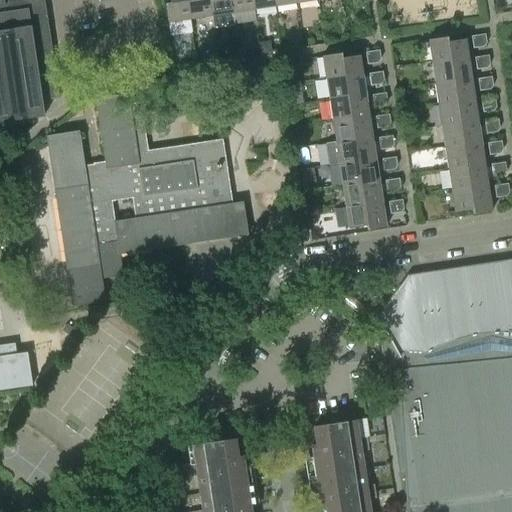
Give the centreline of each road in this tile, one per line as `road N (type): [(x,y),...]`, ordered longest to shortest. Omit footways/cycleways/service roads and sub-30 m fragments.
road 1 (residential): [(511,232),(281,269),(223,346)]
road 2 (residential): [(114,511),(145,449),(223,346)]
